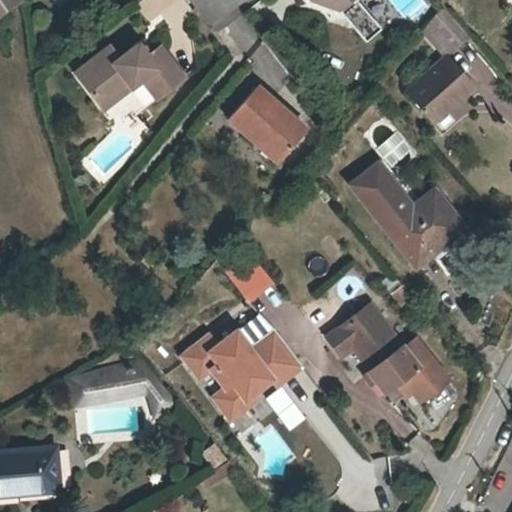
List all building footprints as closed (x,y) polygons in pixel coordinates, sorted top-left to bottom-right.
[(22,0),(3,0),(11,11),(25,3),(22,0)] [(147,0),(156,12),(173,0),(147,0)] [(313,0),(338,9),(343,4),(339,0),(313,0)] [(339,0),(343,4),(338,9),(365,44),(378,33),(353,1),(353,0),(339,0)] [(465,71),(440,42),(398,78),(423,108),(465,71)] [(70,79),(95,109),(123,87),(128,93),(139,85),(154,103),(181,82),(156,52),(144,61),(135,48),(115,63),(106,51),(70,79)] [(133,121),(154,103),(139,85),(128,93),(123,87),(95,109),(107,125),(125,111),(133,121)] [(226,121),(252,144),(255,140),(275,157),(279,161),(303,131),(253,88),(226,121)] [(255,140),(252,144),(248,148),(269,166),(275,157),(255,140)] [(353,183),(389,228),(416,207),(380,162),(353,183)] [(469,233),(436,191),(416,207),(389,228),(417,264),(433,251),(438,257),(469,233)] [(270,282),(252,259),(228,279),(246,302),(270,282)] [(390,288),(416,320),(425,313),(399,281),(390,288)] [(511,285),(494,281),(487,310),(503,315),(511,285)] [(359,348),(375,370),(373,371),(387,393),(421,367),(379,306),(333,337),(346,357),(359,348)] [(304,366),(276,328),(250,347),(238,330),(219,345),(211,335),(183,355),(200,378),(212,369),(226,388),(214,396),(231,419),(251,404),(248,399),(259,390),(273,379),(278,385),(304,366)] [(179,405),(141,362),(74,382),(79,407),(143,394),(164,418),(179,405)] [(248,399),(251,404),(263,395),(259,390),(248,399)] [(52,451),(0,452),(0,492),(52,490),(52,451)] [(231,460),(205,474),(210,483),(236,468),(231,460)]
